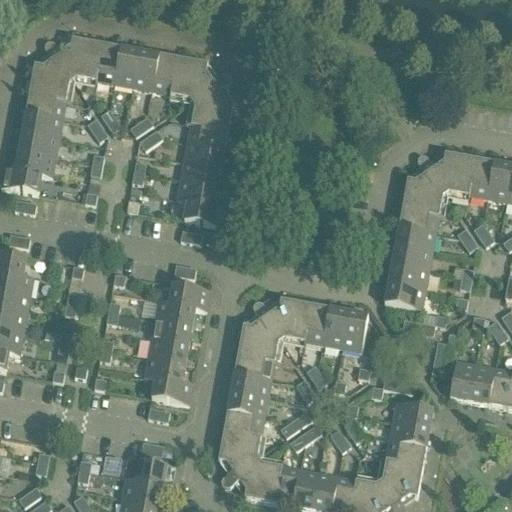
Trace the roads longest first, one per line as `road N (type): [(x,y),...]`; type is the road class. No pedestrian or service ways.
road 1 (residential): [(231,271),(358,297),(385,165),(433,135),(511,148)]
road 2 (residential): [(0,132),(14,54),(69,21),(228,54),(254,74),(264,98)]
road 3 (residential): [(231,271),(0,222)]
road 4 (residential): [(194,446),(0,409)]
road 5 (residential): [(194,446),(231,271)]
road 6 (residential): [(231,271),(264,98)]
